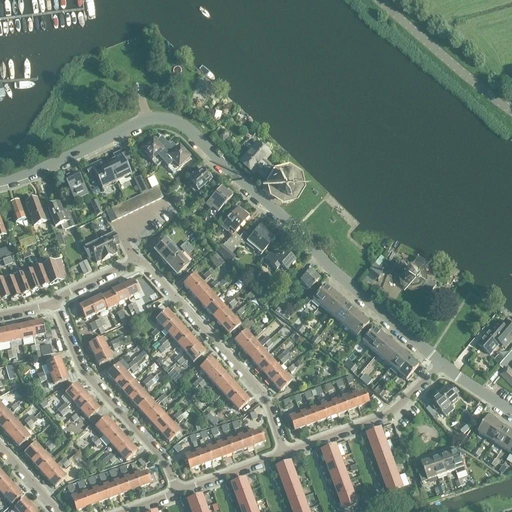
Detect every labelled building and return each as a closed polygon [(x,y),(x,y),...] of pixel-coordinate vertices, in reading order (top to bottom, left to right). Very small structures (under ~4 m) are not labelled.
[(220,140),(226,139),(227,134),(223,131),(218,133),(217,138),(220,140)] [(157,167),(162,162),(168,157),(162,151),(169,146),(161,138),(156,142),(153,139),(141,150),(157,167)] [(271,168),(263,161),(269,154),(256,143),(239,163),(252,174),(255,170),(264,177),(271,168)] [(171,144),(169,146),(162,151),(168,157),(162,162),(173,173),(190,158),(179,147),(176,149),(171,144)] [(113,160),(108,163),(117,182),(129,176),(123,163),(130,161),(125,150),(112,156),(113,160)] [(101,189),(117,182),(108,163),(103,165),(101,161),(86,169),(90,179),(96,176),(101,189)] [(211,180),(202,170),(188,182),(198,192),(211,180)] [(66,197),(70,207),(76,204),(74,202),(87,196),(76,173),(64,179),(71,195),(66,197)] [(275,193),(282,198),(283,198),(292,196),(296,188),(294,178),(286,174),(277,177),(272,184),(275,193)] [(156,187),(150,190),(155,201),(162,198),(156,187)] [(232,196),(221,187),(205,206),(210,210),(211,208),(217,213),(232,196)] [(155,201),(150,190),(145,192),(150,203),(155,201)] [(145,192),(139,195),(144,206),(150,203),(145,192)] [(144,206),(139,195),(134,198),(139,209),(144,206)] [(134,198),(128,200),(133,211),(139,209),(134,198)] [(49,220),(46,212),(41,214),(36,199),(25,203),(33,226),(49,220)] [(96,215),(101,213),(96,200),(90,203),(96,215)] [(133,211),(128,200),(123,203),(128,214),(133,211)] [(24,219),(17,201),(8,205),(13,218),(18,216),(20,221),(24,219)] [(74,226),(67,208),(61,211),(58,203),(47,208),(55,227),(60,224),(62,229),(64,230),(74,226)] [(123,203),(117,206),(122,217),(128,214),(123,203)] [(122,217),(117,206),(111,209),(116,220),(122,217)] [(110,222),(116,220),(111,209),(105,212),(110,222)] [(248,217),(238,209),(222,226),(227,231),(230,229),(235,233),(248,217)] [(260,226),(247,241),(262,254),(275,239),(260,226)] [(114,246),(119,244),(113,232),(98,239),(107,258),(113,255),(113,254),(117,252),(114,246)] [(35,245),(33,238),(19,243),(22,250),(35,245)] [(107,258),(98,239),(83,247),(88,258),(93,256),(96,262),(101,260),(101,261),(107,258)] [(168,266),(179,255),(166,240),(154,250),(159,255),(158,256),(168,266)] [(184,251),(189,246),(186,242),(180,247),(184,251)] [(223,256),(228,251),(230,248),(225,243),(218,251),(223,256)] [(184,251),(187,254),(192,249),(189,246),(184,251)] [(234,256),(228,251),(223,256),(222,256),(229,262),(234,256)] [(294,262),(281,251),(269,265),(275,271),(280,266),(286,271),(294,262)] [(179,255),(168,266),(177,276),(189,265),(179,255)] [(388,263),(379,257),(374,264),(383,270),(388,263)] [(413,265),(408,268),(397,261),(391,272),(405,280),(405,283),(411,286),(414,286),(429,295),(435,284),(422,277),(430,265),(417,257),(413,265)] [(43,266),(49,285),(67,278),(59,260),(43,266)] [(86,261),(78,264),(83,276),(91,272),(86,261)] [(374,264),(368,272),(377,280),(381,274),(377,271),(379,268),(374,264)] [(43,266),(32,270),(40,289),(49,285),(43,266)] [(30,292),(40,289),(32,270),(23,274),(30,292)] [(260,274),(255,270),(248,278),(253,282),(260,274)] [(211,275),(207,271),(202,275),(206,279),(211,275)] [(318,280),(309,272),(299,283),(308,291),(318,280)] [(30,292),(23,274),(13,277),(20,296),(30,292)] [(190,293),(202,283),(194,274),(183,284),(190,293)] [(20,296),(13,277),(4,281),(10,297),(11,299),(20,296)] [(10,297),(4,281),(3,278),(0,279),(0,299),(0,300),(10,297)] [(133,280),(122,285),(128,298),(139,293),(133,280)] [(190,293),(198,301),(209,291),(202,283),(190,293)] [(112,292),(117,303),(118,303),(128,298),(122,285),(112,290),(112,292)] [(310,302),(317,309),(332,292),(324,286),(310,302)] [(198,301),(205,310),(216,300),(209,291),(198,301)] [(101,297),(107,308),(107,310),(118,305),(118,303),(117,303),(112,292),(101,297)] [(317,309),(320,311),(325,315),(339,299),(332,292),(317,309)] [(101,296),(90,301),(96,313),(107,308),(101,297),(101,296)] [(325,315),(332,321),(346,305),(339,299),(325,315)] [(205,310),(212,318),(224,308),(216,300),(205,310)] [(85,319),(96,313),(90,301),(79,306),(85,319)] [(137,317),(134,312),(131,304),(127,306),(133,319),(137,317)] [(346,305),(332,321),(339,328),(353,311),(346,305)] [(212,318),(220,326),(231,316),(224,308),(212,318)] [(244,311),(241,308),(236,312),(239,316),(244,311)] [(278,308),(274,313),(286,322),(290,317),(278,308)] [(156,320),(164,328),(175,319),(167,310),(156,320)] [(121,311),(117,313),(122,324),(126,322),(124,318),(121,311)] [(339,328),(346,334),(361,317),(353,311),(339,328)] [(239,325),(231,316),(220,326),(228,335),(239,325)] [(361,317),(346,334),(354,340),(368,324),(361,317)] [(102,318),(98,320),(104,333),(108,331),(105,325),(106,325),(102,318)] [(164,328),(171,337),(182,327),(175,319),(164,328)] [(239,326),(242,328),(249,322),(247,319),(239,326)] [(100,334),(104,333),(98,320),(89,324),(92,331),(98,328),(100,334)] [(29,323),(32,337),(45,334),(42,321),(29,323)] [(252,325),(249,322),(242,328),(244,331),(252,325)] [(490,355),(505,338),(508,341),(511,336),(511,325),(511,326),(507,323),(503,327),(497,322),(477,344),(490,355)] [(32,337),(29,323),(18,326),(21,340),(32,337)] [(262,324),(253,332),(257,336),(266,328),(262,324)] [(6,328),(9,342),(21,340),(18,326),(6,328)] [(171,337),(179,345),(190,335),(182,327),(171,337)] [(0,344),(9,342),(6,328),(0,329),(0,344)] [(367,351),(381,335),(373,328),(359,345),(367,351)] [(156,329),(151,333),(154,337),(159,333),(156,329)] [(233,341),(241,350),(252,340),(244,332),(233,341)] [(179,345),(186,353),(197,344),(190,335),(179,345)] [(367,351),(374,358),(388,341),(381,335),(367,351)] [(93,356),(107,349),(102,338),(88,345),(93,356)] [(241,350),(248,358),(259,349),(252,340),(241,350)] [(374,358),(381,364),(395,347),(388,341),(374,358)] [(197,344),(186,353),(194,362),(205,352),(197,344)] [(381,364),(388,370),(403,353),(395,347),(381,364)] [(107,349),(93,356),(98,366),(112,359),(107,349)] [(248,358),(256,367),(267,357),(259,349),(248,358)] [(276,357),(279,361),(289,352),(285,349),(276,357)] [(292,356),(289,352),(279,361),(283,364),(292,356)] [(393,380),(396,376),(410,360),(403,353),(388,370),(386,373),(393,380)] [(503,360),(499,356),(495,360),(499,364),(503,360)] [(274,366),(267,357),(256,367),(263,375),(274,366)] [(50,374),(63,369),(59,358),(46,363),(50,374)] [(200,368),(208,377),(218,367),(211,359),(200,368)] [(130,370),(135,366),(137,364),(133,360),(127,366),(130,370)] [(410,360),(396,376),(403,383),(417,366),(410,360)] [(14,365),(6,367),(10,380),(17,378),(14,365)] [(107,374),(115,383),(126,374),(118,365),(107,374)] [(263,375),(271,384),(282,374),(274,366),(263,375)] [(208,377),(215,385),(226,376),(218,367),(208,377)] [(511,386),(511,373),(507,368),(500,374),(511,386)] [(63,369),(50,374),(54,385),(68,380),(63,369)] [(115,383),(123,392),(134,382),(126,374),(115,383)] [(282,374),(271,384),(278,393),(289,383),(282,374)] [(359,380),(363,384),(368,379),(363,374),(359,380)] [(143,383),(145,386),(154,379),(151,375),(143,383)] [(178,375),(172,380),(176,384),(182,379),(178,375)] [(223,394),(234,384),(226,376),(215,385),(223,394)] [(350,376),(345,378),(347,385),(353,383),(350,376)] [(196,388),(199,385),(203,381),(200,378),(193,385),(196,388)] [(157,382),(154,379),(145,386),(148,389),(157,382)] [(340,380),(334,382),(337,389),(343,386),(340,380)] [(123,392),(131,400),(141,390),(134,382),(123,392)] [(330,383),(324,386),(327,393),(332,390),(330,383)] [(65,394),(72,402),(83,393),(75,384),(65,394)] [(223,394),(230,402),(241,392),(234,384),(223,394)] [(319,387),(313,389),(316,396),(322,394),(319,387)] [(448,387),(440,394),(450,406),(458,399),(455,395),(457,393),(452,387),(450,389),(448,387)] [(131,400),(138,408),(149,399),(141,390),(131,400)] [(309,391),(303,393),(306,400),(312,398),(309,391)] [(241,392),(230,402),(238,411),(249,401),(241,392)] [(72,402),(80,411),(91,401),(83,393),(72,402)] [(352,395),(353,397),(357,408),(368,404),(363,393),(357,395),(356,393),(352,395)] [(161,403),(166,399),(167,397),(164,394),(158,400),(161,403)] [(442,412),(450,406),(440,394),(432,401),(434,403),(431,405),(436,411),(438,408),(442,412)] [(299,395),(293,397),(295,404),(301,402),(299,395)] [(341,399),(342,401),(346,412),(357,408),(353,397),(346,399),(346,397),(341,399)] [(138,408),(146,417),(156,407),(149,399),(138,408)] [(288,399),(282,401),(285,408),(291,406),(288,399)] [(98,409),(91,401),(80,411),(88,419),(98,409)] [(331,402),(332,404),(336,416),(346,412),(342,401),(336,403),(335,401),(331,402)] [(321,408),(325,420),(336,416),(332,404),(325,407),(324,405),(320,406),(321,408)] [(56,411),(59,414),(64,409),(61,406),(56,411)] [(146,417),(153,425),(164,415),(156,407),(146,417)] [(315,424),(320,422),(325,420),(321,408),(315,411),(314,409),(310,411),(311,412),(315,424)] [(67,413),(64,409),(59,414),(62,417),(67,413)] [(176,420),(181,415),(182,414),(179,411),(173,416),(176,420)] [(6,412),(0,418),(0,426),(3,430),(14,421),(6,412)] [(299,414),(300,416),(304,428),(315,424),(311,412),(304,415),(303,413),(299,414)] [(75,415),(70,420),(73,423),(78,418),(75,415)] [(172,424),(164,415),(153,425),(161,433),(172,424)] [(215,416),(213,418),(210,421),(214,425),(219,420),(215,416)] [(304,428),(300,416),(294,419),(293,417),(289,418),(294,431),(304,428)] [(476,435),(484,441),(496,423),(488,417),(476,435)] [(95,428),(103,436),(114,427),(106,418),(95,428)] [(14,421),(3,430),(11,439),(22,429),(14,421)] [(492,446),(504,428),(496,423),(484,441),(492,446)] [(179,432),(172,424),(161,433),(169,442),(179,432)] [(114,427),(103,436),(110,445),(121,435),(114,427)] [(492,446),(500,451),(511,433),(511,432),(504,428),(492,446)] [(22,429),(11,439),(18,448),(29,438),(22,429)] [(360,436),(361,440),(367,438),(370,445),(371,447),(385,442),(380,429),(366,435),(366,434),(360,436)] [(206,431),(200,433),(202,440),(208,438),(206,431)] [(248,433),(248,435),(253,446),(263,442),(259,431),(253,433),(252,431),(248,433)] [(511,433),(500,451),(508,456),(511,450),(511,433)] [(110,445),(118,453),(129,443),(121,435),(110,445)] [(242,450),(253,446),(248,435),(242,437),(242,435),(237,437),(238,439),(242,450)] [(227,441),(228,443),(232,454),(242,450),(238,439),(232,441),(231,439),(227,441)] [(371,449),(374,457),(375,458),(389,453),(385,442),(371,447),(370,445),(364,447),(366,451),(371,449)] [(129,443),(118,453),(125,462),(137,452),(129,443)] [(216,444),(217,446),(221,458),(232,454),(228,443),(221,445),(221,443),(216,444)] [(31,463),(43,453),(47,449),(44,445),(39,449),(35,444),(24,454),(31,463)] [(178,444),(173,448),(178,453),(183,449),(178,444)] [(221,458),(217,446),(211,449),(210,447),(206,448),(207,450),(211,461),(221,458)] [(322,455),(325,462),(326,464),(340,459),(335,447),(321,452),(321,450),(315,453),(317,457),(322,455)] [(196,452),(196,454),(201,465),(211,461),(207,450),(201,452),(200,450),(196,452)] [(465,471),(457,450),(448,453),(456,474),(465,471)] [(43,453),(31,463),(39,471),(50,461),(43,453)] [(393,465),(389,454),(389,453),(375,458),(374,457),(369,459),(370,463),(376,461),(379,469),(379,470),(393,465)] [(456,474),(448,453),(439,457),(447,477),(456,474)] [(105,465),(109,461),(113,457),(110,454),(102,461),(105,465)] [(201,465),(196,454),(190,456),(189,454),(184,456),(189,469),(201,465)] [(447,477),(439,457),(430,460),(438,481),(447,477)] [(147,464),(143,459),(138,462),(142,468),(147,464)] [(344,470),(340,459),(326,464),(325,462),(319,464),(321,468),(327,466),(329,474),(330,475),(344,470)] [(438,481),(430,460),(421,464),(428,484),(438,481)] [(39,471),(46,479),(58,470),(50,461),(39,471)] [(271,469),(272,473),(278,470),(281,478),(282,480),(296,475),(291,463),(278,468),(277,467),(271,469)] [(373,471),(374,475),(380,472),(383,480),(384,482),(398,477),(393,465),(379,470),(379,469),(373,471)] [(128,473),(125,466),(120,468),(122,475),(128,473)] [(58,470),(46,479),(54,488),(65,478),(58,470)] [(118,477),(115,470),(109,472),(112,479),(118,477)] [(331,478),(334,485),(334,487),(348,482),(344,470),(330,475),(329,474),(323,476),(325,480),(331,478)] [(135,477),(139,488),(150,484),(146,473),(139,476),(138,474),(135,475),(135,477)] [(107,481),(104,474),(99,476),(101,483),(107,481)] [(275,480),(277,484),(283,482),(285,490),(286,492),(300,487),(296,475),(282,480),(281,478),(275,480)] [(96,484),(94,477),(88,479),(91,487),(96,484)] [(124,479),(125,481),(129,492),(139,488),(135,477),(129,479),(128,477),(124,479)] [(384,482),(383,480),(377,482),(379,486),(384,484),(388,494),(402,489),(398,477),(384,482)] [(0,483),(0,493),(3,496),(13,487),(6,478),(0,483)] [(233,487),(236,495),(236,497),(251,491),(246,479),(232,485),(231,483),(226,485),(227,489),(233,487)] [(86,488),(83,481),(78,483),(80,490),(86,488)] [(118,496),(129,492),(125,481),(119,483),(118,481),(113,483),(114,485),(118,496)] [(335,489),(338,497),(339,499),(353,493),(348,482),(334,487),(334,485),(328,488),(329,491),(335,489)] [(75,492),(73,485),(67,487),(70,494),(75,492)] [(103,487),(104,489),(108,500),(118,496),(114,485),(108,487),(107,485),(103,487)] [(13,487),(3,496),(11,506),(22,496),(13,487)] [(287,493),(290,501),(291,503),(304,498),(300,487),(286,492),(285,490),(279,492),(281,496),(287,493)] [(93,492),(97,503),(108,500),(104,489),(97,491),(97,489),(93,490),(93,492)] [(255,503),(251,491),(236,497),(236,495),(230,497),(231,501),(237,499),(240,506),(241,508),(255,503)] [(82,494),(83,496),(87,507),(97,503),(93,492),(87,494),(86,492),(82,494)] [(338,497),(332,499),(333,503),(339,501),(343,511),(357,505),(353,493),(339,499),(338,497)] [(76,511),(87,507),(83,496),(76,498),(76,496),(71,498),(76,511)] [(180,502),(182,506),(188,503),(191,511),(194,511),(206,508),(201,496),(187,501),(187,500),(180,502)] [(303,511),(309,510),(304,498),(291,503),(290,501),(284,503),(285,507),(291,505),(293,511),(303,511)] [(24,499),(14,509),(16,511),(28,511),(33,508),(24,499)] [(234,508),(235,511),(236,511),(242,510),(242,511),(258,511),(255,503),(241,508),(240,506),(234,508)]
